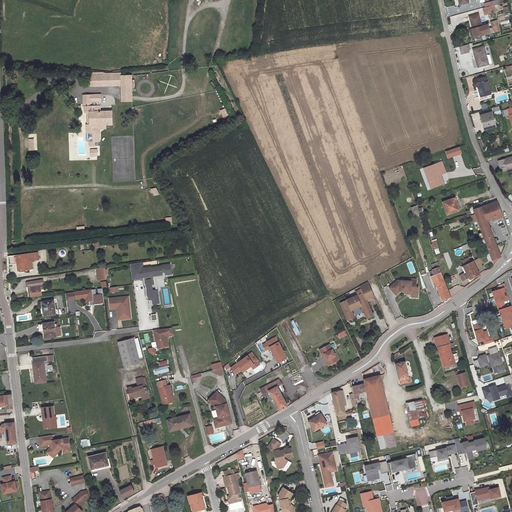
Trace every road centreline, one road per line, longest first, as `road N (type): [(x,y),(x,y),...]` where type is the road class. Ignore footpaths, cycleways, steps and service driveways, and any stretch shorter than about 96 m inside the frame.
road 1 (tertiary): [(488,278),(428,320),(390,335),(361,367),(288,411)]
road 2 (residential): [(439,0),(474,142),(511,215)]
road 3 (unclassified): [(9,335),(31,511)]
road 4 (unknown): [(0,107),(20,106),(54,81),(106,88),(107,101)]
